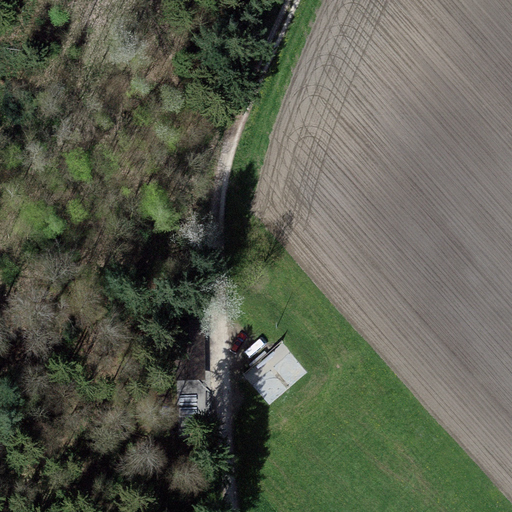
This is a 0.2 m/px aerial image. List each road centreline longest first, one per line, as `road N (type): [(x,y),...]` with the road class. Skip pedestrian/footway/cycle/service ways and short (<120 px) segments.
road 1 (track): [(228,511),(218,226),(228,158),(295,0)]
road 2 (track): [(237,137),(168,73),(132,0)]
